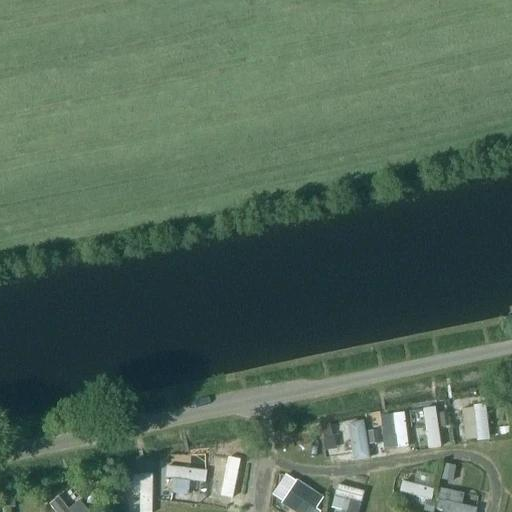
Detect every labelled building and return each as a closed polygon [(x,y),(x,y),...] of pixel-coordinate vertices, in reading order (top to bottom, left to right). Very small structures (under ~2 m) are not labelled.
[(441,405),(428,407),(433,448),(446,446),(441,405)] [(491,405),(467,406),(469,440),(493,439),(491,405)] [(427,408),(413,410),(415,424),(429,422),(427,408)] [(411,412),(385,413),(387,448),(413,446),(411,412)] [(352,422),(357,460),(374,458),(370,419),(352,422)] [(339,423),(327,424),(329,450),(341,449),(339,423)] [(224,496),(240,497),(243,457),(215,455),(213,480),(225,481),(224,496)] [(443,463),(442,481),(458,482),(460,464),(443,463)] [(170,477),(177,478),(175,492),(194,494),(195,480),(210,482),(212,470),(172,465),(170,477)] [(276,495),(300,511),(321,511),(330,500),(292,472),(276,495)] [(157,511),(158,474),(145,473),(144,511),(157,511)] [(403,492),(436,500),(438,489),(406,480),(403,492)] [(334,511),(363,511),(368,489),(340,484),(334,511)] [(467,504),(468,491),(443,488),(440,511),(480,511),(481,506),(467,504)] [(64,495),(54,503),(60,511),(93,511),(83,499),(73,507),(64,495)]
